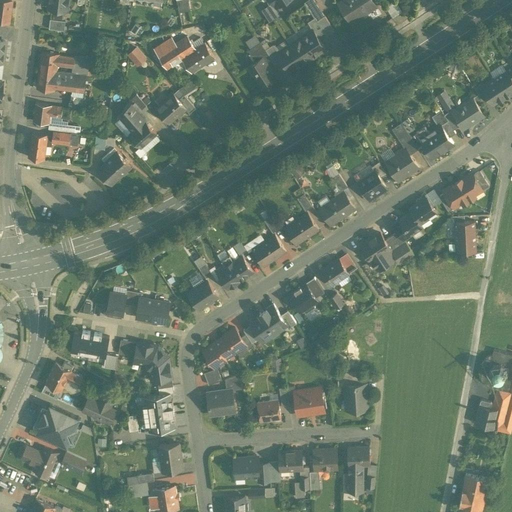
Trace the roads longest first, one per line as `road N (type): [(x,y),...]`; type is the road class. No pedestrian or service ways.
road 1 (secondary): [(499,0),(195,195),(127,232),(26,263)]
road 2 (residential): [(510,120),(191,335),(185,357),(197,441)]
road 3 (residential): [(510,120),(443,511)]
road 4 (residential): [(29,0),(8,166),(26,263)]
road 5 (residential): [(197,441),(376,430)]
road 6 (tertiary): [(26,263),(36,340),(0,429)]
